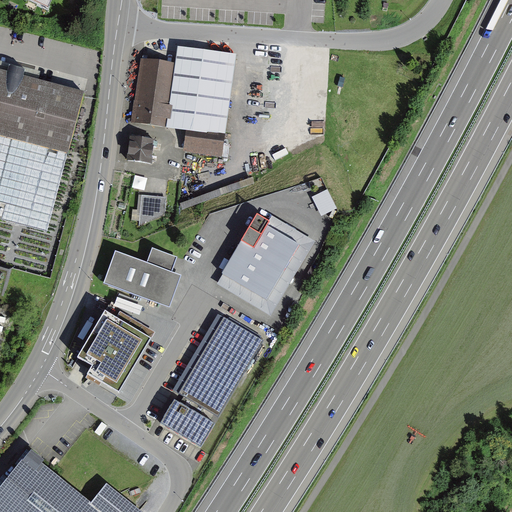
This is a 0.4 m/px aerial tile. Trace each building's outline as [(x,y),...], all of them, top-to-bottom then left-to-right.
[(174,66),(141,61),(132,124),(166,129),(166,133),(226,141),(237,60),(176,51),(174,66)] [(0,137),(66,155),(82,93),(0,72),(0,137)] [(154,141),(128,138),(124,162),(151,165),(154,141)] [(138,176),(135,186),(146,190),(149,179),(138,176)] [(330,192),(314,199),(323,218),(339,211),(330,192)] [(167,199),(137,196),(135,214),(166,216),(167,199)] [(218,294),(272,326),(316,251),(262,219),(218,294)] [(152,248),(147,263),(115,251),(103,283),(170,307),(181,276),(171,272),(177,257),(152,248)] [(116,308),(141,315),(144,306),(155,309),(156,304),(120,294),(116,308)] [(77,356),(93,365),(88,373),(120,392),(153,338),(105,310),(77,356)] [(161,424),(203,448),(266,343),(224,318),(161,424)] [(25,454),(0,485),(0,511),(138,511),(103,484),(88,503),(25,454)]
